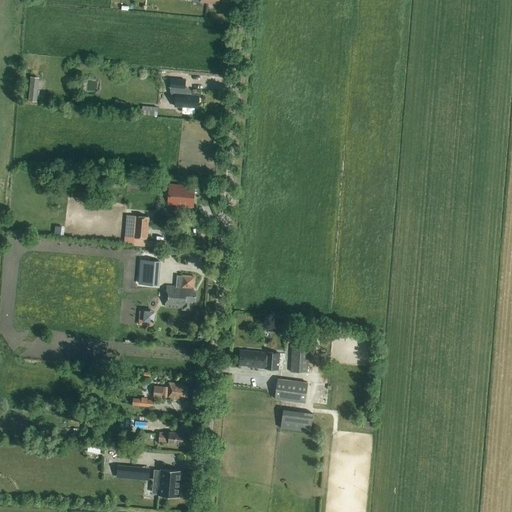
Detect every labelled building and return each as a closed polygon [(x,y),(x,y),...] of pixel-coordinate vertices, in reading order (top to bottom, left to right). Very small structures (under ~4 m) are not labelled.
[(37,102),(39,78),(30,77),(28,101),(37,102)] [(170,88),(171,88),(170,92),(172,95),(176,96),(175,107),(182,107),(182,113),(183,114),(193,115),(195,113),(195,108),(197,109),(199,96),(190,95),(190,92),(188,89),(184,89),(185,80),(171,79),(170,88)] [(115,100),(113,109),(123,112),(125,103),(115,100)] [(142,107),(142,110),(139,109),(138,115),(157,117),(157,108),(142,107)] [(195,186),(168,184),(167,206),(194,208),(195,186)] [(125,228),(124,237),(130,238),(133,238),(147,239),(149,218),(137,217),(136,229),(131,229),(125,228)] [(140,284),(157,286),(159,262),(142,260),(140,284)] [(167,291),(165,308),(182,309),(182,311),(192,311),(193,301),(195,301),(195,292),(192,292),(193,288),(194,277),(182,276),(182,277),(177,276),(176,286),(168,286),(167,286),(167,291)] [(307,373),(309,347),(292,347),(291,372),(307,373)] [(278,370),(280,354),(240,351),(239,365),(248,365),(247,367),(278,370)] [(307,383),(287,380),(277,379),(275,399),(305,403),(307,383)] [(168,387),(163,387),(162,398),(167,399),(184,400),(184,397),(187,397),(187,388),(185,388),(185,384),(168,383),(168,387)] [(162,398),(163,387),(155,386),(154,397),(162,398)] [(132,406),(153,407),(153,400),(148,400),(148,398),(141,398),(141,399),(133,399),(132,406)] [(281,429),(310,432),(312,414),(283,411),(281,429)] [(121,419),(120,427),(133,428),(134,420),(121,419)] [(168,443),(183,444),(184,434),(169,433),(159,433),(159,441),(168,442),(168,443)] [(149,478),(149,469),(117,469),(116,477),(149,478)] [(158,496),(179,497),(181,471),(160,469),(160,471),(154,471),(153,480),(159,480),(158,496)]
